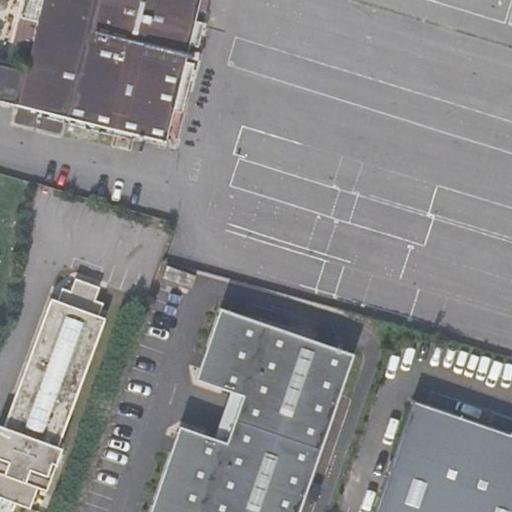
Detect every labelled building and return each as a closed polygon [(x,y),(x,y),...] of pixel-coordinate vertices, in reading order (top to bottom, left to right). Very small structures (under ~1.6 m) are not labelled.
[(165,140),(169,122),(196,10),(198,0),(42,0),(37,19),(25,68),(0,62),(0,99),(18,104),(13,122),(59,133),(63,116),(165,140)] [(21,0),(18,14),(37,19),(42,0),(21,0)] [(180,125),(206,12),(196,10),(169,122),(180,125)] [(0,426),(0,495),(16,501),(30,506),(36,486),(45,490),(60,449),(54,446),(100,318),(94,315),(99,303),(91,299),(95,289),(71,280),(68,292),(57,288),(53,300),(49,298),(4,428),(0,426)] [(206,425),(197,428),(168,511),(299,511),(357,345),(240,305),(218,371),(221,378),(263,392),(247,439),(206,425)] [(511,511),(511,450),(408,415),(375,511),(511,511)] [(0,506),(12,511),(16,501),(0,495),(0,506)]
